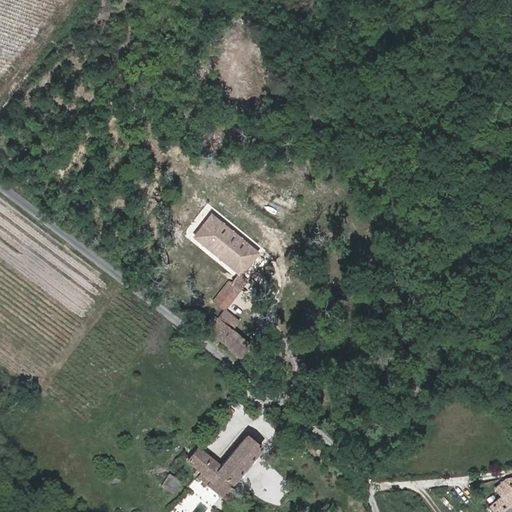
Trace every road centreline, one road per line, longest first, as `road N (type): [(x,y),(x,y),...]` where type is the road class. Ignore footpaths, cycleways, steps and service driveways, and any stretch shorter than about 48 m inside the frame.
road 1 (unclassified): [(377,511),(340,453),(271,387),(0,180)]
road 2 (track): [(361,485),(511,473)]
